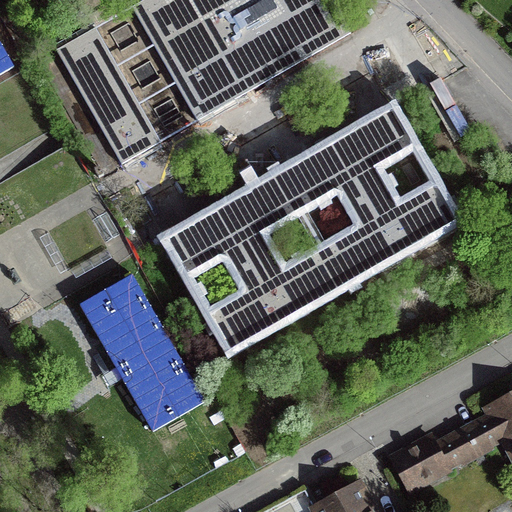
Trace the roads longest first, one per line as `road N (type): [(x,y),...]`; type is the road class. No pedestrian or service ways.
road 1 (residential): [(213,511),(511,349)]
road 2 (residential): [(0,404),(60,511)]
